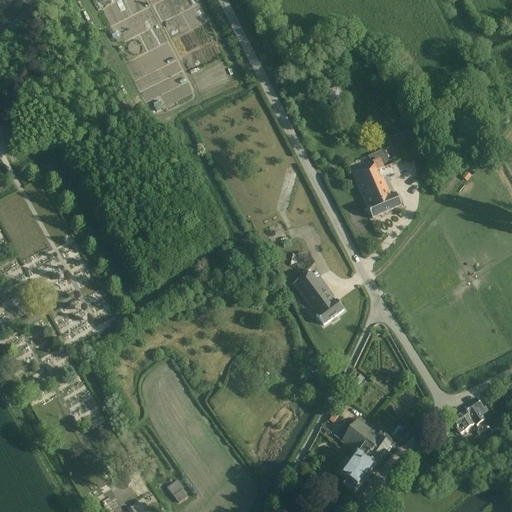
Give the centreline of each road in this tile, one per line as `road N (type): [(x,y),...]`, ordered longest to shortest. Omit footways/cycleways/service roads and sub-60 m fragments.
road 1 (unclassified): [(379,305),(222,0)]
road 2 (unclassified): [(267,511),(379,305)]
road 3 (track): [(231,84),(166,118),(148,117),(83,0)]
road 4 (track): [(369,285),(492,138)]
road 5 (unclassified): [(363,511),(391,465),(445,407)]
road 6 (track): [(29,10),(34,63),(0,124)]
road 7 (unclassified): [(445,407),(379,305)]
